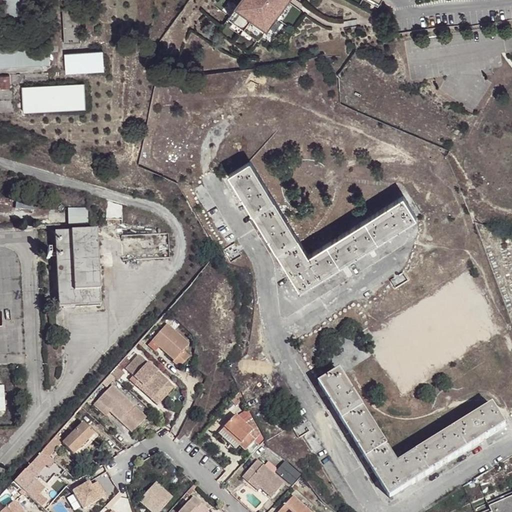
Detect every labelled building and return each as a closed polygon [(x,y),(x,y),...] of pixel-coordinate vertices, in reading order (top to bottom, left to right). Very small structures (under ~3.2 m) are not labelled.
[(3,0),(4,16),(23,15),(22,0),(3,0)] [(242,0),(230,18),(259,38),(286,0),(242,0)] [(76,7),(63,8),(65,42),(81,42),(79,7),(76,7)] [(0,46),(0,66),(49,64),(48,45),(0,46)] [(67,73),(103,71),(103,52),(66,53),(67,73)] [(0,76),(0,79),(1,88),(10,88),(10,76),(0,76)] [(84,83),(21,87),(23,112),(85,109),(84,83)] [(416,217),(402,196),(308,254),(249,160),(228,173),(300,289),(416,217)] [(35,197),(16,196),(15,209),(34,210),(35,197)] [(74,224),(88,224),(87,211),(74,210),(74,224)] [(96,231),(60,233),(63,307),(100,306),(96,231)] [(63,307),(60,233),(55,233),(58,307),(63,307)] [(188,345),(166,325),(151,342),(157,346),(173,361),(172,363),(178,369),(180,367),(189,357),(183,351),(188,345)] [(151,342),(147,346),(152,351),(157,346),(151,342)] [(253,355),(258,362),(265,358),(260,350),(253,355)] [(155,396),(168,382),(138,355),(125,369),(135,378),(145,386),(155,396)] [(124,359),(119,365),(123,369),(128,363),(124,359)] [(119,365),(110,375),(115,380),(122,373),(120,371),(123,369),(119,365)] [(389,499),(505,427),(492,406),(397,464),(339,372),(318,384),(389,499)] [(145,386),(135,378),(132,381),(141,390),(145,386)] [(174,388),(168,382),(155,396),(152,400),(158,405),(174,388)] [(98,400),(107,409),(131,431),(144,417),(112,386),(98,400)] [(152,400),(155,396),(145,386),(141,390),(152,400)] [(103,413),(107,409),(98,400),(94,404),(103,413)] [(234,417),(224,427),(241,443),(239,445),(244,449),(258,433),(255,425),(250,431),(242,423),(234,417)] [(251,417),(242,423),(250,431),(255,425),(251,417)] [(74,456),(95,437),(83,423),(62,443),(74,456)] [(241,443),(224,427),(219,433),(235,448),(239,445),(241,443)] [(54,437),(42,451),(48,457),(60,442),(54,437)] [(98,440),(95,437),(74,456),(78,460),(98,440)] [(42,451),(28,467),(34,472),(48,457),(42,451)] [(250,480),(261,489),(271,498),(284,483),(273,473),(265,466),(258,460),(242,477),(248,482),(250,480)] [(268,462),(265,466),(273,473),(276,469),(268,462)] [(284,463),(275,472),(289,484),(298,475),(284,463)] [(26,493),(34,500),(44,488),(30,476),(24,471),(13,482),(22,490),(26,493)] [(258,492),(261,489),(250,480),(248,482),(258,492)] [(87,482),(71,491),(81,509),(97,500),(89,486),(87,482)] [(95,482),(89,486),(97,500),(103,496),(95,482)] [(160,493),(163,490),(155,483),(139,501),(151,511),(159,511),(170,501),(160,493)] [(172,498),(163,490),(160,493),(170,501),(172,498)] [(34,500),(26,493),(22,498),(32,507),(35,511),(48,511),(46,510),(34,500)] [(492,510),(493,511),(511,511),(511,493),(490,504),(492,510)] [(206,511),(208,510),(193,497),(179,511),(206,511)] [(308,511),(293,497),(278,511),(308,511)]
